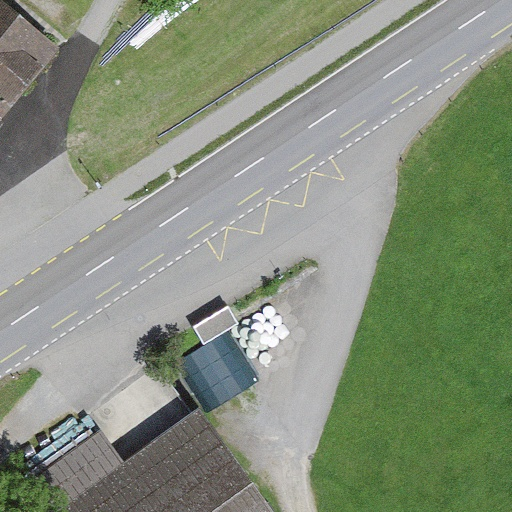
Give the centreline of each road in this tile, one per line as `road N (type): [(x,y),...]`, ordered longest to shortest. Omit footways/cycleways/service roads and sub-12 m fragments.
road 1 (primary): [(508,0),(72,285)]
road 2 (residential): [(72,285),(46,242),(35,178),(52,100),(109,0)]
road 3 (track): [(72,285),(95,317),(91,367),(0,462)]
